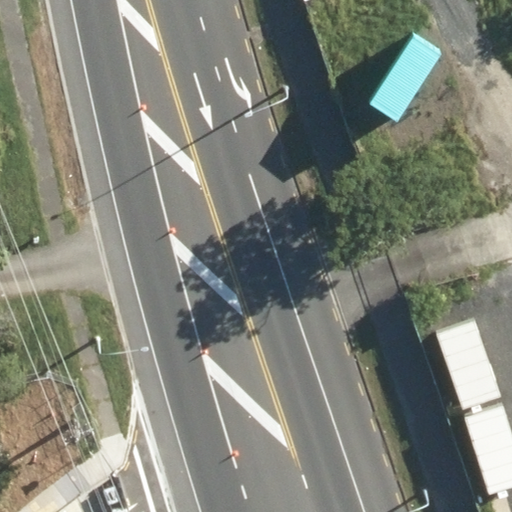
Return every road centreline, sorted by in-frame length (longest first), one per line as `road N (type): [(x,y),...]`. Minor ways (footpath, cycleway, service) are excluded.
road 1 (secondary): [(287,511),(140,0)]
road 2 (track): [(206,241),(0,269)]
